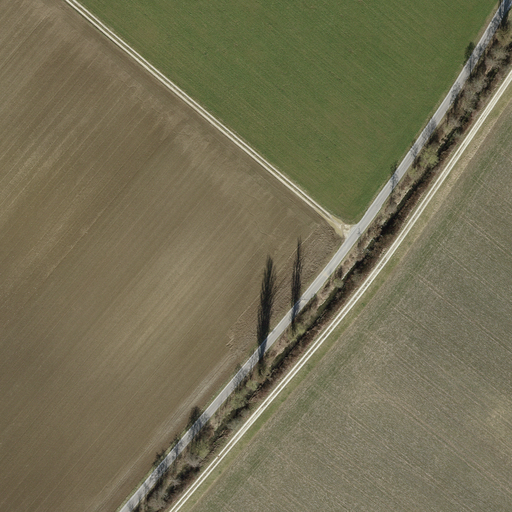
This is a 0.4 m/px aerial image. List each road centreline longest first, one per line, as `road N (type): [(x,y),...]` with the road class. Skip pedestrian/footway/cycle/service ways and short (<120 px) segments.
road 1 (track): [(171,511),(378,267),(511,74)]
road 2 (track): [(354,237),(71,0)]
